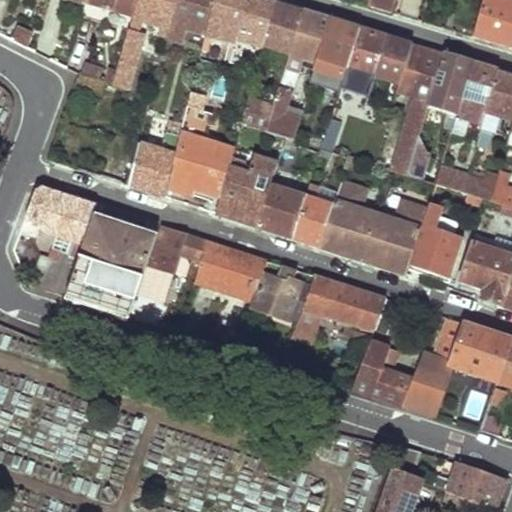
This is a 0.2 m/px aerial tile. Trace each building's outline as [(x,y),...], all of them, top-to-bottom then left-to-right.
[(81,0),(80,4),(81,4),(132,21),(138,0),(81,0)] [(138,0),(132,21),(112,90),(126,93),(143,38),(138,35),(140,24),(159,31),(157,40),(165,43),(176,0),(138,0)] [(176,0),(165,43),(180,47),(184,36),(180,35),(181,29),(207,37),(215,0),(176,0)] [(215,0),(207,37),(221,42),(228,19),(241,22),(246,0),(215,0)] [(230,63),(228,69),(233,69),(234,65),(238,65),(246,43),(262,47),(274,5),(261,1),(256,0),(246,0),(241,22),(230,63)] [(370,0),(368,7),(391,14),(394,0),(370,0)] [(511,45),(511,10),(494,3),(494,0),(483,0),(473,38),(492,44),(511,50),(511,45)] [(274,5),(262,47),(288,56),(301,14),(288,10),(274,5)] [(301,14),(288,56),(303,61),(317,65),(329,22),(316,18),(301,14)] [(326,76),(321,92),(338,98),(360,31),(345,27),(329,22),(317,65),(314,72),(326,76)] [(10,43),(25,50),(29,36),(16,29),(10,43)] [(338,98),(337,101),(353,106),(363,74),(375,78),(387,40),(374,35),(360,31),(338,98)] [(387,40),(375,78),(401,86),(413,47),(400,43),(387,40)] [(411,99),(389,172),(406,177),(414,151),(428,104),(443,56),(428,52),(413,47),(401,86),(398,95),(411,99)] [(288,56),(283,70),(293,73),(298,75),(303,61),(288,56)] [(443,56),(428,104),(447,110),(446,114),(450,115),(452,111),(457,113),(471,65),(457,61),(443,56)] [(228,69),(230,63),(222,61),(222,67),(228,69)] [(457,113),(451,134),(462,137),(468,121),(482,126),(497,72),(484,69),(471,65),(457,113)] [(283,70),(278,89),(287,92),(293,73),(283,70)] [(482,126),(477,141),(488,144),(491,134),(494,135),(495,133),(499,118),(511,121),(511,76),(511,77),(497,72),(482,126)] [(375,78),(363,74),(353,106),(364,109),(375,78)] [(78,77),(73,89),(101,97),(105,87),(78,77)] [(293,141),(302,111),(289,107),(293,94),(287,92),(278,89),(272,108),(264,132),(285,138),(293,141)] [(189,109),(200,112),(203,100),(192,96),(189,109)] [(145,118),(149,102),(141,100),(134,127),(142,129),(145,118)] [(272,108),(247,100),(240,124),(264,132),(272,108)] [(145,118),(152,120),(157,105),(149,102),(145,118)] [(231,157),(233,151),(204,142),(211,115),(200,112),(189,109),(182,137),(169,191),(217,206),(231,157)] [(511,131),(511,121),(499,118),(495,133),(510,137),(511,131)] [(320,151),(330,155),(341,123),(331,120),(320,151)] [(167,199),(169,191),(182,137),(166,134),(160,152),(148,149),(150,139),(141,135),(129,177),(127,186),(147,192),(167,199)] [(275,169),(286,173),(296,141),(293,141),(285,138),(277,163),(275,169)] [(442,160),(414,151),(406,177),(435,186),(439,171),(442,160)] [(277,163),(253,156),(251,163),(231,157),(217,206),(215,214),(236,221),(258,228),(270,187),(275,169),(277,163)] [(347,161),(345,170),(351,172),(355,161),(348,159),(347,161)] [(490,204),(498,177),(490,175),(485,185),(473,180),(477,166),(470,164),(466,178),(461,194),(464,195),(481,201),(490,204)] [(351,172),(345,170),(340,184),(347,186),(351,172)] [(461,194),(466,178),(439,171),(435,186),(461,194)] [(127,186),(129,177),(124,176),(119,183),(127,186)] [(511,210),(511,189),(507,188),(508,180),(498,177),(490,204),(503,207),(511,210)] [(337,194),(332,208),(319,248),(337,254),(339,248),(350,252),(348,257),(361,262),(375,216),(359,211),(365,191),(347,186),(340,184),(337,194)] [(305,199),(270,187),(258,228),(275,233),(292,239),(305,199)] [(319,248),(332,208),(315,202),(319,191),(309,187),(305,199),(292,239),(305,243),(319,248)] [(332,208),(337,194),(320,189),(319,191),(315,202),(332,208)] [(34,193),(25,220),(43,225),(41,230),(59,236),(51,260),(39,256),(27,286),(45,291),(58,252),(79,260),(84,247),(82,246),(91,216),(94,207),(69,198),(42,190),(34,193)] [(481,201),(464,195),(461,202),(479,208),(481,201)] [(408,269),(427,211),(402,203),(396,222),(375,216),(361,262),(378,267),(380,261),(390,265),(388,270),(406,276),(408,269)] [(414,271),(415,267),(432,272),(450,278),(461,242),(433,232),(441,208),(428,205),(427,211),(408,269),(414,271)] [(511,210),(503,207),(500,214),(511,218),(511,210)] [(146,264),(155,239),(91,216),(82,246),(84,247),(79,260),(66,298),(127,318),(146,264)] [(25,220),(19,232),(38,237),(41,230),(43,225),(25,220)] [(158,229),(155,239),(146,264),(175,275),(187,280),(191,267),(189,263),(190,259),(202,262),(208,244),(183,237),(158,229)] [(202,262),(196,283),(252,302),(266,263),(208,244),(202,262)] [(480,300),(499,306),(511,262),(511,257),(472,245),(459,282),(483,290),(480,300)] [(350,252),(339,248),(337,254),(341,255),(348,257),(350,252)] [(66,298),(79,260),(58,252),(45,291),(66,298)] [(390,265),(380,261),(378,267),(383,269),(388,270),(390,265)] [(300,310),(310,286),(289,280),(287,286),(276,281),(281,268),(266,263),(252,302),(250,308),(295,323),(300,310)] [(127,318),(157,327),(175,275),(146,264),(127,318)] [(415,267),(414,271),(430,276),(432,272),(415,267)] [(511,276),(502,307),(511,310),(511,276)] [(310,286),(300,310),(373,333),(375,329),(385,300),(313,278),(310,286)] [(385,300),(375,329),(387,334),(398,305),(385,300)] [(436,316),(422,312),(411,343),(424,348),(436,316)] [(422,355),(403,407),(448,422),(456,394),(441,389),(449,367),(496,382),(511,341),(446,320),(432,359),(422,355)] [(511,341),(496,382),(511,387),(511,341)] [(352,391),(398,406),(406,381),(389,374),(395,357),(391,350),(370,342),(352,391)] [(479,432),(496,437),(507,403),(504,402),(505,392),(494,389),(491,396),(479,432)] [(390,470),(409,477),(419,451),(399,446),(390,470)] [(442,489),(495,510),(506,479),(453,460),(442,489)] [(375,511),(409,511),(420,481),(409,477),(390,470),(375,511)] [(457,511),(458,511),(493,511),(495,510),(442,489),(435,487),(432,495),(459,504),(457,511)]
